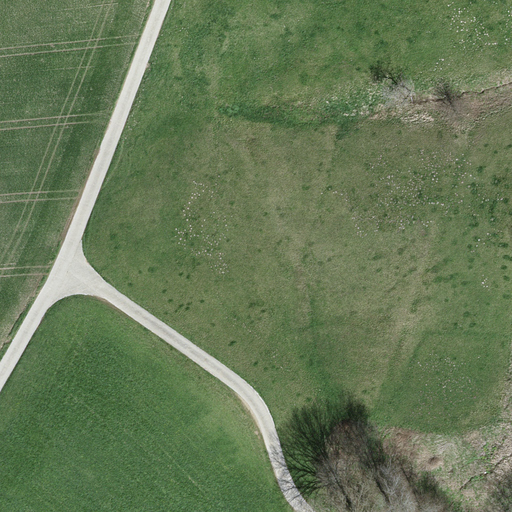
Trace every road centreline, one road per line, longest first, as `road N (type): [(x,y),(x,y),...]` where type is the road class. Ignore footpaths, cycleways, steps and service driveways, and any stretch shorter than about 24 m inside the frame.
road 1 (track): [(158,0),(64,269),(0,380)]
road 2 (track): [(64,269),(254,406),(310,511)]
